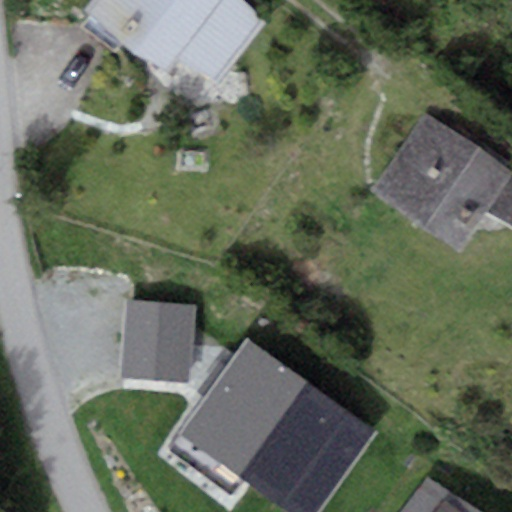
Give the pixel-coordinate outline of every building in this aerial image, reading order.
[(244,0),(91,0),(82,13),(163,76),(178,57),(216,86),(267,21),(244,0)] [(511,174),(511,171),(425,113),(373,191),(462,250),(511,174)] [(193,305),(124,301),(119,378),(188,382),(193,305)] [(315,511),(373,432),(244,341),(178,433),(290,511),(315,511)] [(474,511),(429,478),(402,511),(474,511)]
